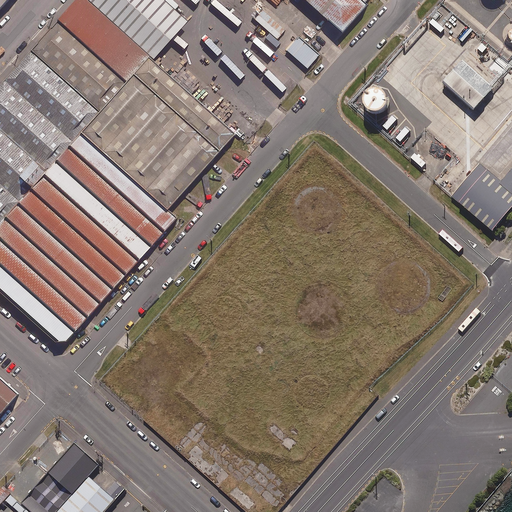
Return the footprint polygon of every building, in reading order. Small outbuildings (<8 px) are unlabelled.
[(74,0),(57,19),(126,81),(150,54),(89,0),(74,0)] [(164,0),(89,0),(150,54),(154,58),(188,20),(164,0)] [(365,0),(308,0),(343,31),(368,3),(366,1),(365,0)] [(126,81),(57,19),(0,82),(0,221),(79,132),(126,81)] [(319,55),(299,38),(288,51),(308,69),(319,55)] [(126,81),(79,132),(167,212),(238,134),(154,58),(150,54),(126,81)] [(495,88),(463,59),(442,82),(474,111),(495,88)] [(373,118),(375,118),(377,118),(378,118),(381,118),(383,116),(385,115),(387,113),(389,111),(390,109),(391,106),(391,103),(391,101),(390,98),(389,96),(388,93),(386,91),(384,90),(381,89),(379,88),(376,88),(373,88),(371,88),(368,89),(366,91),(364,93),(363,95),(361,97),(361,100),(360,102),(360,105),(361,108),(362,110),(364,112),(365,114),(368,116),(370,117),(373,118)] [(79,132),(0,221),(0,291),(59,341),(66,341),(177,217),(167,212),(79,132)] [(511,171),(503,181),(484,163),(453,198),(491,232),(511,208),(511,171)] [(0,410),(1,411),(19,391),(0,374),(0,410)] [(56,511),(101,463),(78,442),(25,501),(37,511),(56,511)] [(107,511),(118,500),(92,476),(60,511),(61,511),(107,511)]
